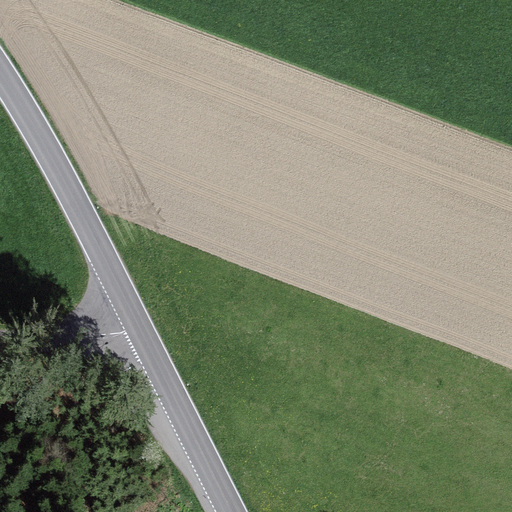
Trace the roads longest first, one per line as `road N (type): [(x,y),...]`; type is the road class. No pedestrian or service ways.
road 1 (secondary): [(137,327),(0,72)]
road 2 (secondary): [(231,511),(137,327)]
road 3 (unclassified): [(0,335),(108,335),(137,327)]
